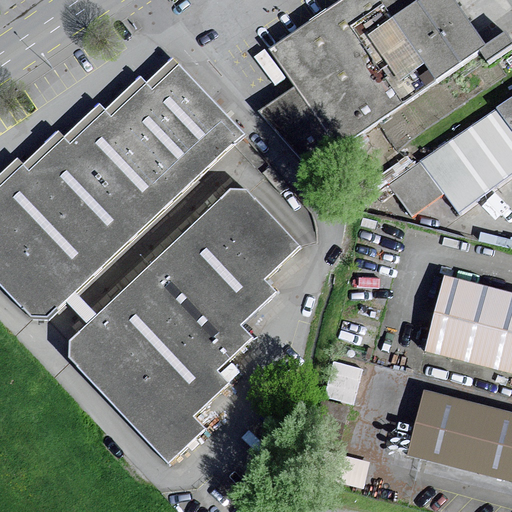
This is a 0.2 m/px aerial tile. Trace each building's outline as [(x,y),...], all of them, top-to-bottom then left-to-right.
[(449,0),(350,0),(269,56),(294,92),(255,116),(304,173),(474,57),(485,73),(511,54),(511,46),(504,35),(484,49),(449,0)] [(0,292),(28,323),(46,322),(63,306),(86,330),(66,347),(65,363),(166,470),(204,435),(191,422),(226,389),(214,377),(251,343),(240,330),(275,297),(262,284),(297,251),(246,195),(230,194),(96,319),(76,298),(246,139),(172,61),(146,86),(141,81),(105,115),(99,109),(64,142),(58,135),(23,169),(17,163),(0,178),(0,292)] [(511,100),(388,188),(412,222),(444,200),(459,221),(511,183),(511,100)] [(511,299),(442,280),(422,356),(511,380),(511,299)] [(511,417),(422,396),(406,461),(511,486),(511,417)] [(348,413),(322,405),(313,434),(339,442),(348,413)]
